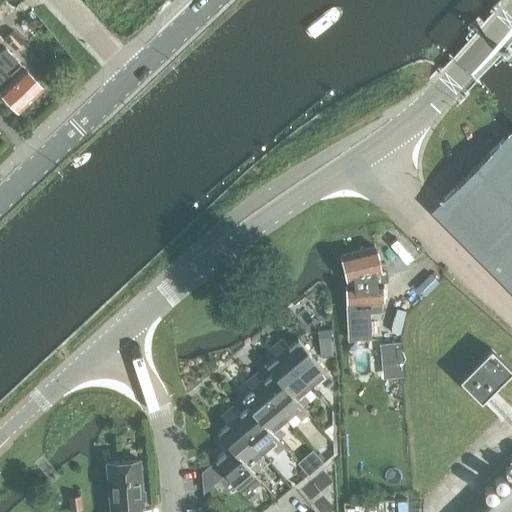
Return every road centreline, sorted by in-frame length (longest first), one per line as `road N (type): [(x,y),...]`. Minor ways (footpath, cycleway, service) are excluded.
road 1 (tertiary): [(119,328),(265,215),(366,152)]
road 2 (residential): [(511,309),(423,224),(366,152)]
road 3 (tertiary): [(366,152),(511,16)]
road 4 (residential): [(170,511),(163,422),(119,328)]
road 5 (secondary): [(0,201),(133,75)]
road 6 (tertiary): [(0,437),(119,328)]
